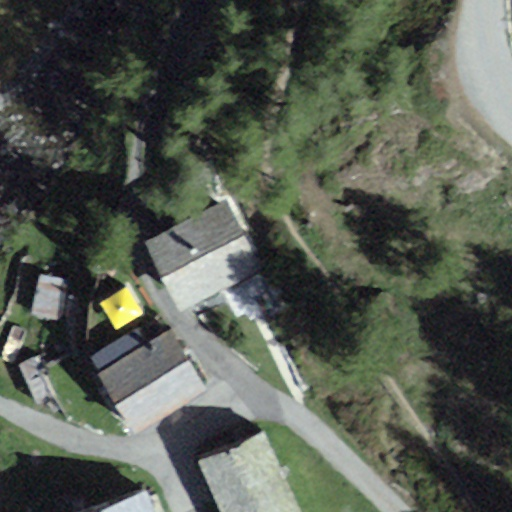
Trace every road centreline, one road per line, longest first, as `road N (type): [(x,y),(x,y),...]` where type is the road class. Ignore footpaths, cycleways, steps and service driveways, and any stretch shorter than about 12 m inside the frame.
road 1 (track): [(242,375),(180,326),(138,248),(141,132),(188,0)]
road 2 (track): [(242,375),(225,416),(188,453),(131,463),(71,447),(41,418),(0,401)]
road 3 (residential): [(396,511),(242,375)]
